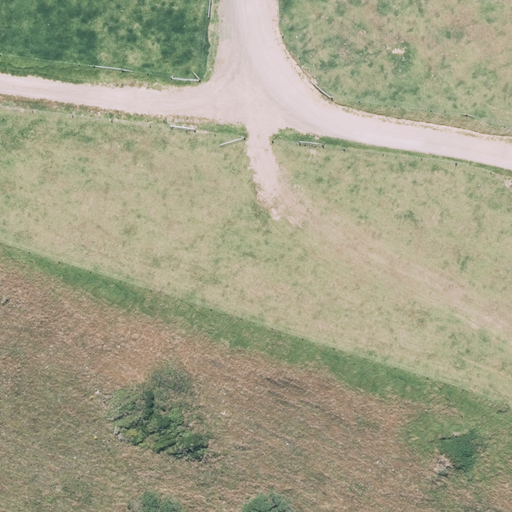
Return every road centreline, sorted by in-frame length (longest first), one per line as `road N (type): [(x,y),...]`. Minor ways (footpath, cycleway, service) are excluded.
road 1 (track): [(288,84),(259,97),(195,105),(0,80)]
road 2 (track): [(511,158),(372,132),(307,104),(288,84)]
